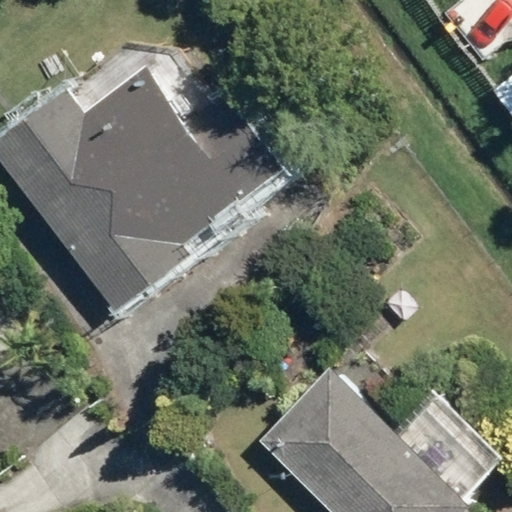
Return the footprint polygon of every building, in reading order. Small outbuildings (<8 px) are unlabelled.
[(511,14),(501,0),(428,0),(466,53),(511,19),(511,14)] [(73,88),(0,143),(0,154),(124,316),(202,256),(194,246),(255,200),(153,67),(93,113),(73,88)] [(511,77),(496,91),(511,109),(511,77)] [(333,369),(261,441),(333,511),(476,511),(477,511),(471,505),(397,431),(333,369)] [(511,463),(511,461),(439,389),(397,431),(471,505),(511,463)]
